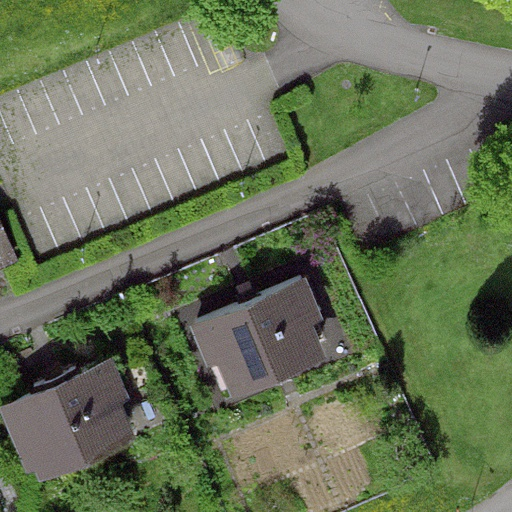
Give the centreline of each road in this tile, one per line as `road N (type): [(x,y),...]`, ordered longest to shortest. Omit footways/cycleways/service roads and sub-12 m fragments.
road 1 (residential): [(0,323),(453,123),(464,115),(479,72)]
road 2 (residential): [(351,21),(383,47),(479,72)]
